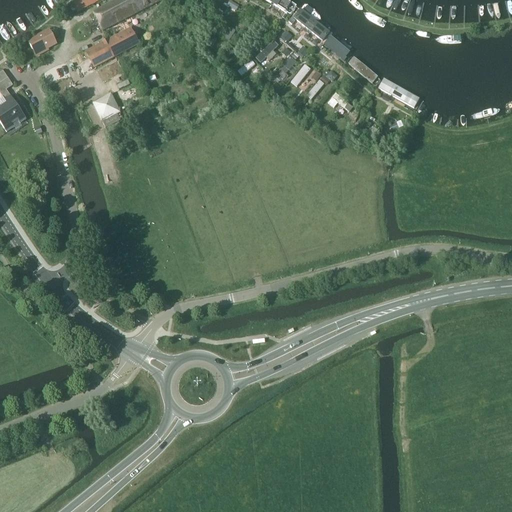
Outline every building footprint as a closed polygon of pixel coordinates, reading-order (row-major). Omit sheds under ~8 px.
[(78,13),(102,0),(80,0),(73,4),(78,13)] [(103,33),(160,2),(158,0),(118,0),(93,14),(103,33)] [(211,5),(225,14),(229,7),(228,6),(224,4),(223,6),(215,0),(211,5)] [(286,0),(265,0),(291,16),(297,7),(286,0)] [(331,32),(302,10),(294,20),(323,43),(331,32)] [(243,16),(239,13),(232,24),(236,27),(243,16)] [(257,17),(255,21),(265,26),(267,22),(265,21),(264,20),(257,17)] [(107,41),(86,53),(94,68),(139,45),(130,29),(116,37),(107,41)] [(224,39),(229,42),(235,32),(230,29),(224,39)] [(35,56),(56,45),(49,31),(28,42),(35,56)] [(282,38),(287,43),(291,38),(293,36),(286,32),(285,33),(282,38)] [(324,45),(345,62),(352,54),(331,36),(324,45)] [(213,38),(208,47),(212,49),(217,41),(213,38)] [(279,47),(274,42),(256,59),(261,64),(279,47)] [(303,47),(302,48),(298,53),(304,58),(309,52),(303,47)] [(234,54),(230,49),(224,54),(228,59),(234,54)] [(353,56),(347,63),(376,88),(382,81),(353,56)] [(28,59),(21,63),(21,62),(18,65),(22,69),(25,67),(26,67),(33,64),(33,63),(28,59)] [(281,71),(285,75),(296,63),(292,59),(281,71)] [(255,66),(251,61),(238,72),(242,77),(255,66)] [(311,70),(305,65),(291,83),(297,88),(311,70)] [(262,70),(257,75),(260,78),(265,73),(262,70)] [(325,70),(322,75),(332,83),(338,77),(331,71),(330,74),(325,70)] [(0,123),(7,133),(13,129),(11,126),(18,121),(20,124),(26,120),(18,108),(19,107),(17,103),(15,105),(6,91),(13,87),(3,72),(0,74),(0,94),(3,98),(0,100),(0,123)] [(321,76),(316,72),(311,78),(317,82),(321,76)] [(324,76),(320,81),(326,86),(330,82),(324,76)] [(378,91),(413,111),(419,100),(384,81),(378,91)] [(324,85),(320,82),(307,97),(312,101),(324,85)] [(347,104),(348,104),(336,94),(332,99),(342,106),(342,107),(347,112),(351,108),(347,104)] [(396,124),(389,127),(392,132),(399,129),(396,124)]
